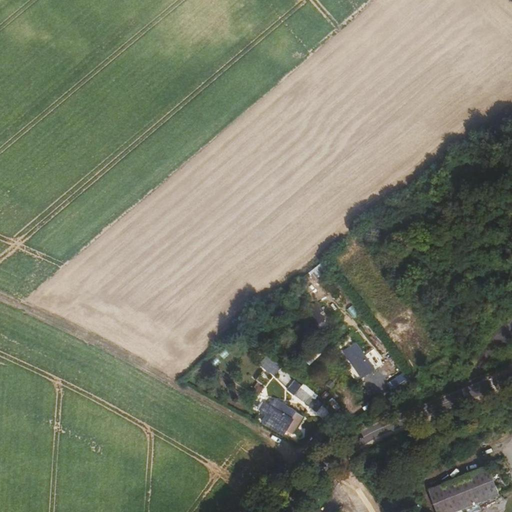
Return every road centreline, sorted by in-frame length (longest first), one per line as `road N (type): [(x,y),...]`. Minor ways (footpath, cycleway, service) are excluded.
road 1 (track): [(43,314),(144,257),(353,105),(400,47),(414,0)]
road 2 (track): [(0,294),(285,444)]
road 3 (tertiary): [(278,511),(336,450),(511,373)]
